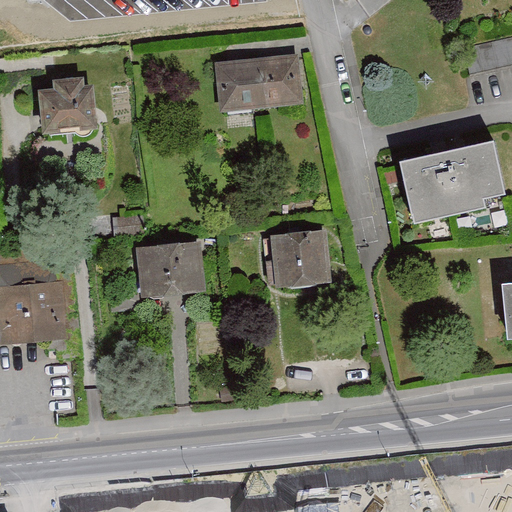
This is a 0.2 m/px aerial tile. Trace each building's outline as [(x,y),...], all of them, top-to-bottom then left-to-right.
[(511,35),(464,45),(470,71),(511,62),(511,35)] [(292,61),(211,69),(215,115),(297,107),(292,61)] [(54,88),(38,90),(42,134),(61,133),(60,129),(81,127),(81,131),(98,129),(94,84),(85,85),(84,77),(53,80),(54,88)] [(489,141),(400,164),(414,218),(503,195),(489,141)] [(318,240),(264,244),(268,292),(322,288),(318,240)] [(214,295),(208,248),(147,257),(154,304),(214,295)] [(7,348),(71,342),(67,286),(2,292),(7,348)]
